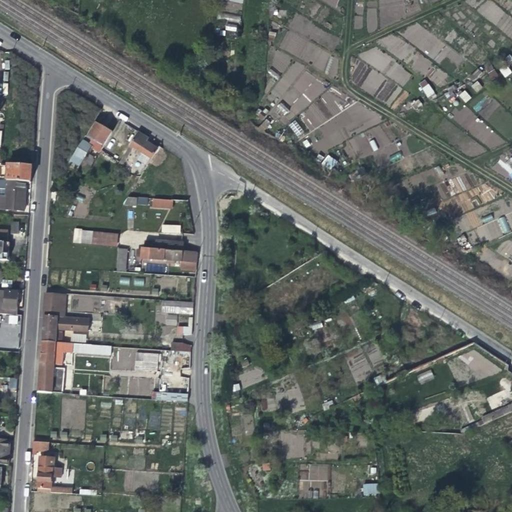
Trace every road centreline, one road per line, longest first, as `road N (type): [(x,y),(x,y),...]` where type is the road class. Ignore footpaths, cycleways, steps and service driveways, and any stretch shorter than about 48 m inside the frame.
road 1 (residential): [(18,511),(50,63)]
road 2 (residential): [(511,360),(260,195),(198,165)]
road 3 (residential): [(198,165),(209,228),(201,395),(231,511)]
road 4 (track): [(346,0),(343,84),(468,163)]
road 5 (residential): [(198,165),(173,138),(50,63)]
